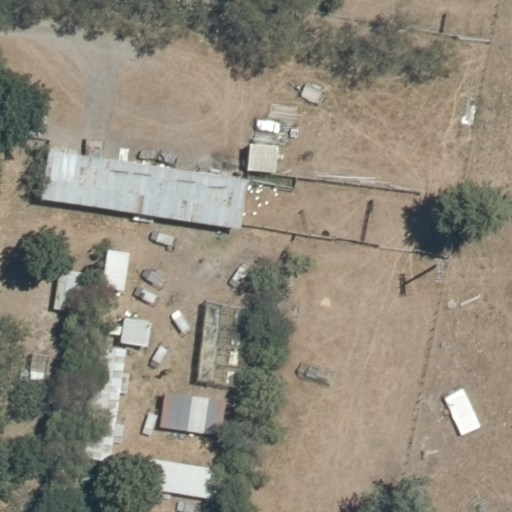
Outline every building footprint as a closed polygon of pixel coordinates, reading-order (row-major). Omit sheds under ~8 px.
[(289,129),(263,126),(258,165),(285,168),(289,129)] [(260,175),(63,145),(55,193),(253,223),(260,175)] [(92,315),(96,263),(64,260),(60,312),(92,315)] [(121,460),(139,326),(103,321),(86,456),(121,460)] [(222,390),(171,382),(165,422),(215,430),(222,390)] [(218,511),(220,499),(139,491),(136,511),(218,511)]
